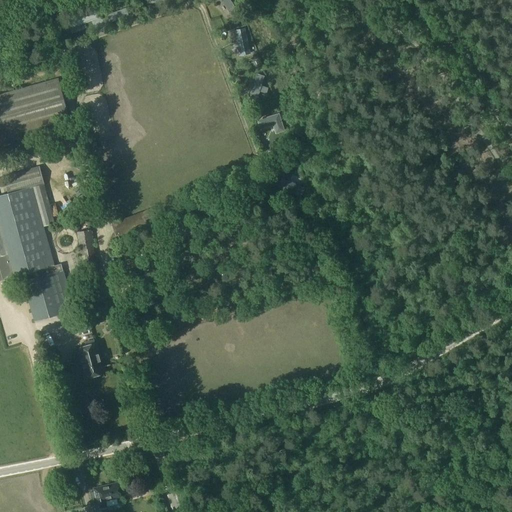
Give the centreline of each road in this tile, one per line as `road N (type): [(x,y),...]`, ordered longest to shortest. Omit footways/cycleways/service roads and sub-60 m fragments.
road 1 (unclassified): [(511,308),(375,383),(154,440)]
road 2 (unknown): [(77,148),(154,440)]
road 3 (unknown): [(62,459),(42,372),(0,292)]
road 4 (unclassified): [(0,472),(154,440)]
road 5 (unknown): [(48,12),(77,148)]
